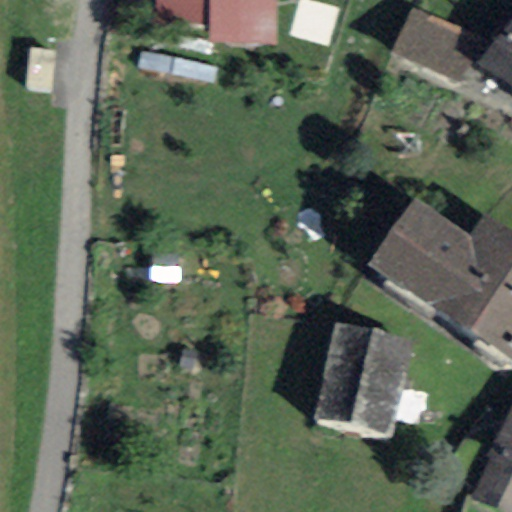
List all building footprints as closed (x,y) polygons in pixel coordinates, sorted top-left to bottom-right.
[(281,0),(171,0),(168,38),(278,46),(281,0)] [(484,45),(421,23),(405,71),(468,92),(484,45)] [(511,67),(500,83),(511,91),(511,67)] [(391,293),(511,363),(511,248),(503,244),(491,264),(429,228),(391,293)] [(414,361),(349,348),(332,437),(396,449),(414,361)]
